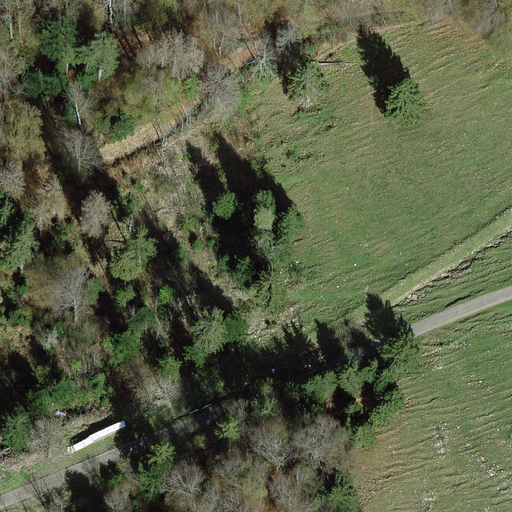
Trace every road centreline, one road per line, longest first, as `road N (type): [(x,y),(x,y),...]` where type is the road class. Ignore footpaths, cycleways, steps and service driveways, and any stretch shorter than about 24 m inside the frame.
road 1 (unclassified): [(0,501),(237,397),(511,296)]
road 2 (track): [(237,397),(511,215)]
road 3 (track): [(273,28),(149,133),(0,190)]
road 4 (track): [(0,57),(273,28)]
road 5 (track): [(0,306),(124,257)]
road 6 (track): [(397,0),(273,28)]
